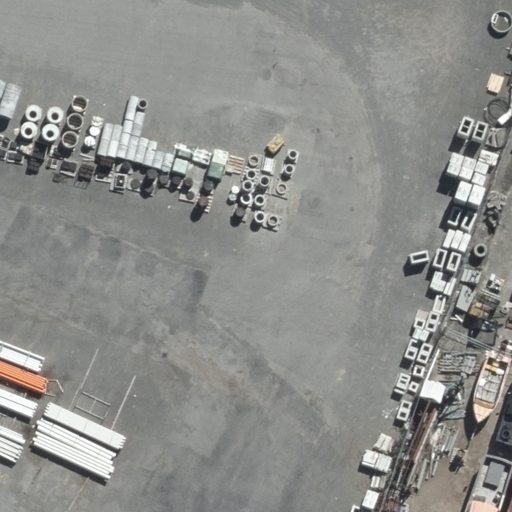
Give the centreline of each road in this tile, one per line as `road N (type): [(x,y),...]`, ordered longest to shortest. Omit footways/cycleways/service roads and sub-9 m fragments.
road 1 (unknown): [(6,0),(248,68),(295,120),(312,169),(298,328)]
road 2 (unknown): [(298,328),(237,511)]
